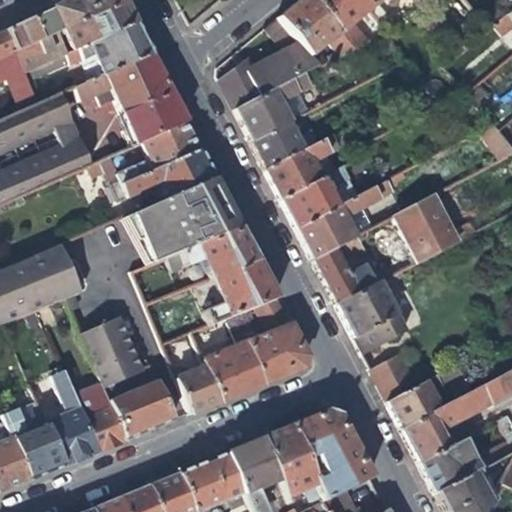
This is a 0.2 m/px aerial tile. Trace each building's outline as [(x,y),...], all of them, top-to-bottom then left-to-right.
[(62,33),(72,52),(129,26),(119,7),(115,0),(75,0),(30,21),(40,43),(53,37),(62,33)] [(334,59),(349,51),(305,0),(298,0),(291,6),(274,21),(293,44),(305,58),(321,45),(334,59)] [(350,20),(365,8),(357,0),(305,0),(349,51),(367,41),(350,20)] [(357,0),(365,8),(365,9),(376,0),(357,0)] [(511,9),(490,28),(497,37),(511,25),(511,9)] [(374,18),(383,30),(390,23),(381,12),(374,18)] [(50,62),(40,43),(30,21),(18,26),(2,34),(13,56),(20,69),(22,74),(50,62)] [(263,30),(279,51),(293,44),(274,21),(263,30)] [(63,70),(76,64),(88,59),(98,79),(146,58),(137,42),(129,26),(72,52),(62,56),(50,62),(22,74),(27,83),(33,80),(62,68),(63,70)] [(492,42),(497,37),(490,28),(486,30),(484,33),(492,42)] [(389,68),(393,66),(399,63),(384,32),(374,38),(389,68)] [(452,37),(462,50),(469,44),(460,32),(452,37)] [(0,62),(13,56),(2,34),(0,34),(0,62)] [(62,56),(53,37),(40,43),(50,62),(62,56)] [(240,66),(214,79),(231,112),(299,76),(314,69),(305,58),(293,44),(279,51),(280,53),(260,64),(244,72),(240,66)] [(19,114),(39,106),(30,88),(27,83),(22,74),(20,69),(13,56),(0,62),(0,84),(1,84),(15,116),(19,114)] [(71,109),(92,99),(106,93),(111,103),(126,134),(134,150),(137,148),(182,128),(161,87),(146,58),(98,79),(87,84),(65,94),(71,109)] [(76,64),(87,84),(98,79),(88,59),(76,64)] [(449,61),(441,68),(461,92),(469,86),(449,61)] [(393,66),(408,97),(414,94),(399,63),(393,66)] [(305,88),(299,76),(231,112),(236,122),(246,142),(283,123),(287,121),(278,102),(296,93),(305,88)] [(45,103),(33,80),(27,83),(30,88),(39,106),(45,103)] [(97,110),(111,103),(106,93),(92,99),(97,110)] [(305,111),(296,93),(278,102),(287,121),(305,111)] [(422,113),(414,94),(408,97),(404,100),(413,118),(422,113)] [(52,99),(45,103),(39,106),(19,114),(15,116),(0,122),(0,208),(86,171),(52,99)] [(511,151),(511,119),(511,118),(494,131),(505,143),(511,151)] [(300,154),(283,123),(246,142),(252,152),(262,173),(300,154)] [(137,148),(145,164),(150,174),(196,154),(186,135),(182,128),(137,148)] [(129,152),(134,150),(126,134),(121,136),(129,152)] [(332,137),(300,154),(262,173),(268,184),(279,205),(319,184),(309,165),(332,153),(337,148),(332,137)] [(114,207),(148,192),(158,187),(164,200),(209,180),(201,165),(196,154),(150,174),(117,188),(112,177),(103,182),(114,207)] [(107,161),(96,166),(102,180),(103,182),(112,177),(113,176),(107,161)] [(145,164),(113,176),(112,177),(117,188),(150,174),(145,164)] [(92,184),(102,180),(96,166),(86,171),(92,184)] [(341,173),(319,184),(279,205),(284,215),(293,231),(336,209),(328,194),(345,184),(346,181),(341,173)] [(399,175),(353,199),(336,209),(293,231),(299,244),(309,264),(332,251),(342,246),(352,241),(339,219),(358,209),(388,193),(386,188),(393,185),(392,183),(401,178),(399,175)] [(151,262),(236,231),(224,210),(209,180),(164,200),(154,205),(114,222),(132,259),(136,268),(151,262)] [(353,199),(345,184),(328,194),(336,209),(353,199)] [(148,192),(154,205),(164,200),(158,187),(148,192)] [(428,200),(390,220),(412,266),(451,245),(428,200)] [(369,231),(358,209),(339,219),(352,241),(356,239),(369,231)] [(191,266),(201,284),(253,265),(243,245),(236,231),(151,262),(157,278),(191,266)] [(362,249),(356,239),(352,241),(342,246),(347,257),(362,249)] [(338,262),(347,257),(342,246),(332,251),(338,262)] [(54,300),(69,293),(49,251),(0,272),(0,324),(26,313),(54,300)] [(346,277),(338,262),(332,251),(309,264),(314,272),(327,298),(332,308),(373,287),(364,268),(346,277)] [(201,328),(251,310),(272,302),(259,276),(253,265),(201,284),(213,310),(196,316),(201,328)] [(429,281),(409,291),(416,306),(437,295),(429,281)] [(380,283),(373,287),(332,308),(340,322),(349,341),(379,325),(416,306),(409,291),(385,303),(379,290),(385,287),(382,282),(380,283)] [(75,307),(69,293),(54,300),(60,314),(75,307)] [(253,314),(257,321),(278,313),(272,302),(251,310),(253,314)] [(35,331),(26,313),(0,324),(0,340),(2,345),(35,331)] [(263,334),(240,343),(260,386),(281,378),(299,371),(302,359),(295,346),(285,327),(278,313),(257,321),(263,334)] [(71,336),(95,388),(129,373),(104,320),(71,336)] [(389,343),(379,325),(349,341),(359,359),(389,343)] [(190,348),(184,334),(153,346),(159,360),(190,348)] [(196,360),(201,369),(217,404),(237,396),(260,386),(240,343),(233,346),(196,360)] [(396,358),(366,373),(382,404),(413,388),(396,358)] [(433,370),(437,376),(442,373),(450,369),(443,358),(435,363),(433,370)] [(449,386),(457,401),(471,393),(456,366),(450,369),(442,373),(449,386)] [(118,409),(107,414),(121,443),(145,433),(170,424),(139,369),(129,373),(95,388),(100,398),(111,393),(118,409)] [(203,410),(217,404),(201,369),(175,379),(173,374),(167,377),(186,417),(203,410)] [(487,410),(511,396),(511,371),(471,393),(457,401),(438,411),(397,432),(401,441),(410,458),(414,465),(445,449),(436,433),(486,406),(487,410)] [(41,378),(55,407),(59,417),(39,425),(41,429),(60,469),(93,455),(68,403),(61,387),(54,373),(41,378)] [(430,395),(449,386),(442,373),(437,376),(424,383),(430,395)] [(438,411),(430,395),(424,383),(413,388),(382,404),(389,418),(397,432),(438,411)] [(105,409),(107,414),(118,409),(111,393),(100,398),(105,409)] [(68,403),(93,455),(121,443),(107,414),(105,409),(84,418),(76,400),(68,403)] [(34,415),(39,425),(59,417),(55,407),(34,415)] [(0,415),(0,424),(7,441),(26,483),(43,476),(60,469),(41,429),(23,436),(11,411),(0,415)] [(322,479),(314,483),(323,503),(350,490),(368,482),(347,441),(335,419),(324,413),(287,428),(305,464),(313,460),(322,479)] [(495,423),(506,443),(511,440),(511,439),(511,432),(504,418),(495,423)] [(303,488),(312,508),(323,503),(314,483),(305,464),(287,428),(271,435),(258,440),(277,480),(282,492),(291,511),(297,511),(290,494),(303,488)] [(468,437),(459,442),(449,446),(445,449),(414,465),(423,484),(430,497),(476,473),(485,468),(511,454),(506,443),(455,469),(452,462),(466,454),(464,449),(472,444),(468,437)] [(254,490),(277,480),(258,440),(237,449),(221,455),(241,496),(248,511),(291,511),(282,492),(260,502),(254,490)] [(7,441),(0,443),(0,493),(12,489),(26,483),(7,441)] [(485,468),(498,476),(509,458),(511,454),(485,468)] [(200,511),(210,508),(226,502),(241,496),(221,455),(211,459),(188,469),(175,474),(192,511),(200,511)] [(511,511),(511,460),(509,458),(498,476),(492,487),(498,490),(511,498),(511,511)] [(478,477),(476,473),(430,497),(438,511),(482,511),(484,510),(471,484),(474,482),(473,480),(478,477)] [(192,511),(175,474),(160,480),(144,487),(156,511),(192,511)] [(156,511),(144,487),(131,492),(117,498),(123,511),(156,511)] [(356,502),(350,490),(323,503),(327,511),(359,511),(360,510),(356,502)] [(226,502),(230,511),(248,511),(241,496),(226,502)] [(123,511),(117,498),(105,503),(88,510),(89,511),(123,511)] [(383,511),(378,502),(360,510),(359,511),(383,511)] [(327,511),(323,503),(312,508),(303,511),(327,511)]
